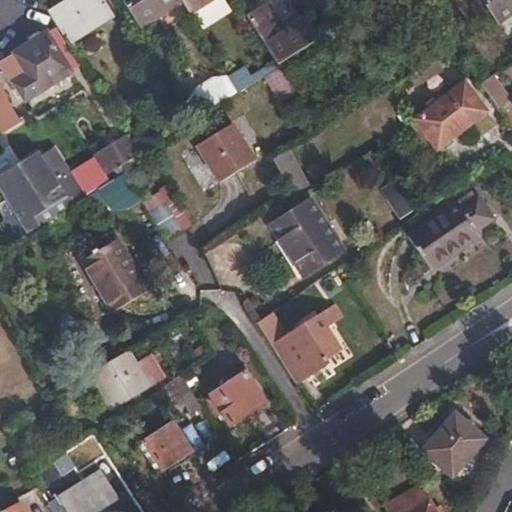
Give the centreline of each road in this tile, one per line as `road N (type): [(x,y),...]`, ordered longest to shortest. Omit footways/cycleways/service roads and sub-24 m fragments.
road 1 (unclassified): [(212,511),(511,326)]
road 2 (unknown): [(326,440),(227,305),(205,300),(155,327)]
